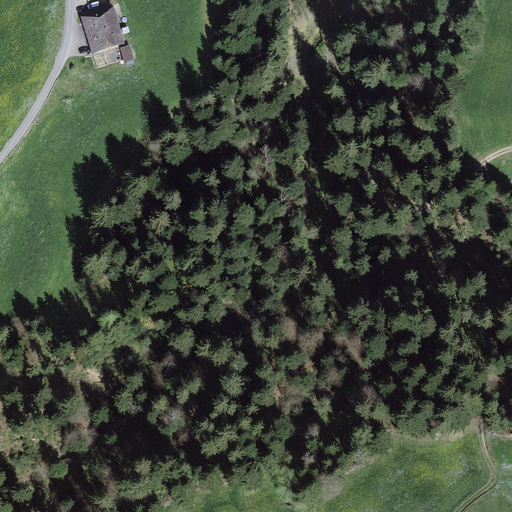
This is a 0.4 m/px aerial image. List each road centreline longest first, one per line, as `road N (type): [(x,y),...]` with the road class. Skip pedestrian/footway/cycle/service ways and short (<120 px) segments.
road 1 (track): [(478,171),(431,206),(383,199),(323,21),(332,0)]
road 2 (unclassified): [(70,0),(55,80),(0,164)]
road 3 (track): [(457,511),(491,483),(481,413),(487,396),(511,381)]
